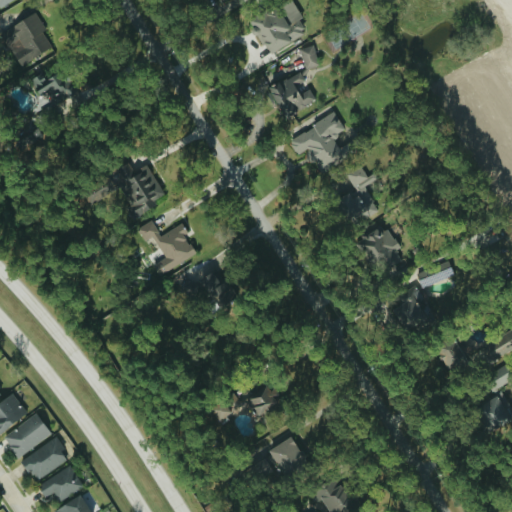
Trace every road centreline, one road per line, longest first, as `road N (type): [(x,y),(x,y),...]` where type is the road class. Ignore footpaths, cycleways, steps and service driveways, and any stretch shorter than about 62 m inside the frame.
road 1 (residential): [(443,511),(121,0)]
road 2 (secondary): [(0,317),(107,453),(142,511)]
road 3 (secondary): [(137,439),(75,352),(0,268)]
